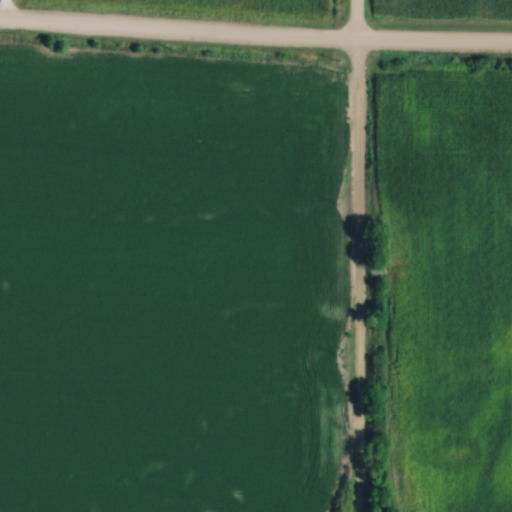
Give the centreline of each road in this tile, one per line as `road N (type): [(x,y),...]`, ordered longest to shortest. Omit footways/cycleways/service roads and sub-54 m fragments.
road 1 (residential): [(0,23),(511,45)]
road 2 (residential): [(358,511),(356,0)]
